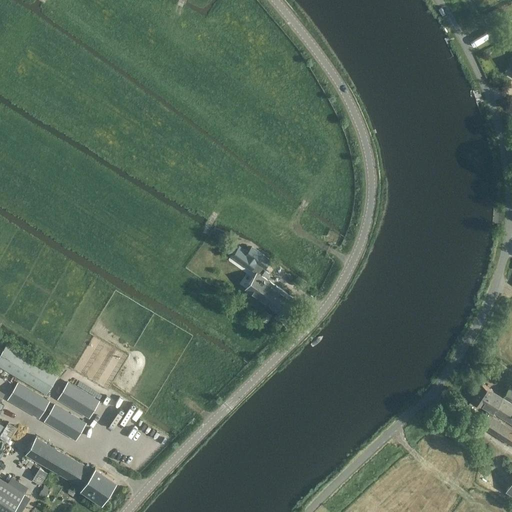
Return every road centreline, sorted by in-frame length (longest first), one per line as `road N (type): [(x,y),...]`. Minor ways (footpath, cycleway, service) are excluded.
road 1 (tertiary): [(129,511),(322,314),(368,223),(371,177),(361,128),(340,85),(274,0)]
road 2 (unclassified): [(311,511),(432,395),(484,315),(511,239),(511,185),(484,78),(437,0)]
road 3 (track): [(486,511),(393,429)]
